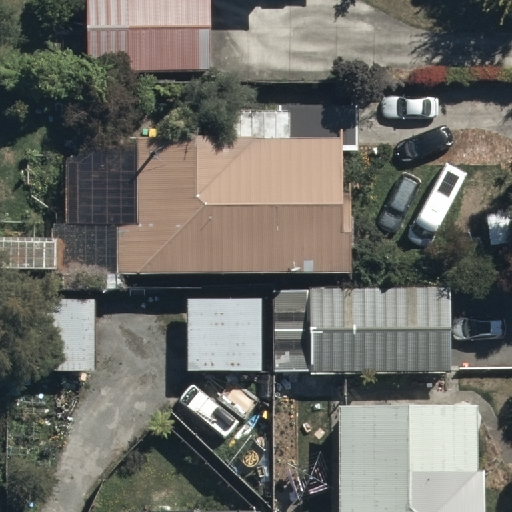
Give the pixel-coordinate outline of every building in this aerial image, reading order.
[(205,0),(83,0),(83,62),(205,61),(205,0)] [(342,267),(345,129),(145,126),(144,212),(116,212),(115,264),(342,267)] [(274,371),(451,368),(449,283),(273,286),(274,371)] [(184,292),(183,367),(260,368),(261,292),(184,292)] [(18,297),(19,371),(95,369),(94,295),(18,297)] [(475,511),(472,393),(340,396),(343,509),(318,509),(318,511),(475,511)]
